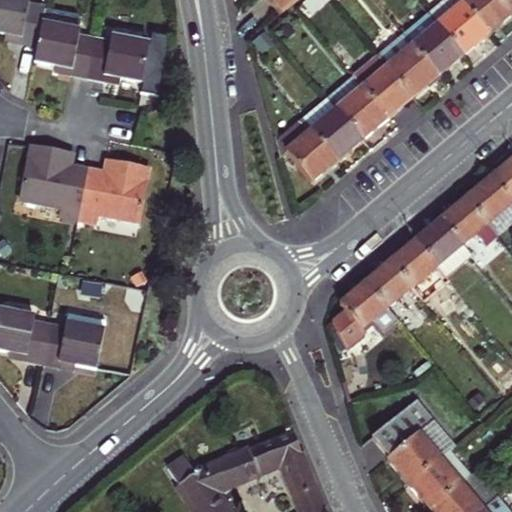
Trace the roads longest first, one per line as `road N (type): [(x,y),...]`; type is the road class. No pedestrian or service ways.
road 1 (tertiary): [(186,0),(205,114),(209,271)]
road 2 (tertiary): [(262,252),(231,197),(206,0)]
road 3 (residential): [(358,511),(290,354),(284,321)]
road 4 (tertiary): [(290,308),(402,194)]
road 5 (tertiary): [(402,194),(316,252),(271,257)]
road 6 (tertiary): [(511,103),(402,194)]
road 7 (tertiary): [(202,297),(182,359),(135,414)]
road 8 (tertiary): [(135,414),(211,351),(239,339)]
